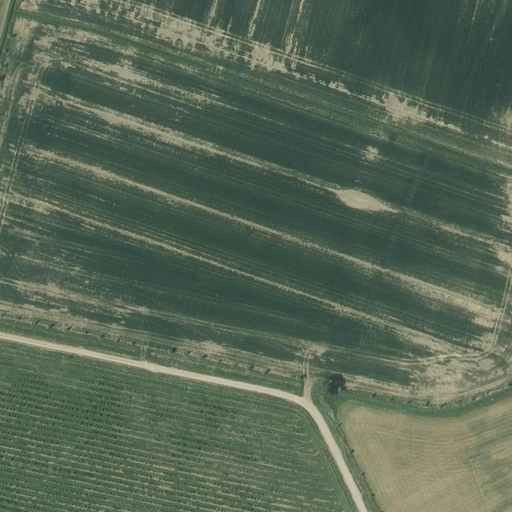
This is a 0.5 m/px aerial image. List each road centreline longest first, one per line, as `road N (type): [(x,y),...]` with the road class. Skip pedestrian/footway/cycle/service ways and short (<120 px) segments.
road 1 (track): [(303,403),(0,336)]
road 2 (track): [(511,379),(448,400),(308,381),(303,403)]
road 3 (track): [(363,511),(303,403)]
